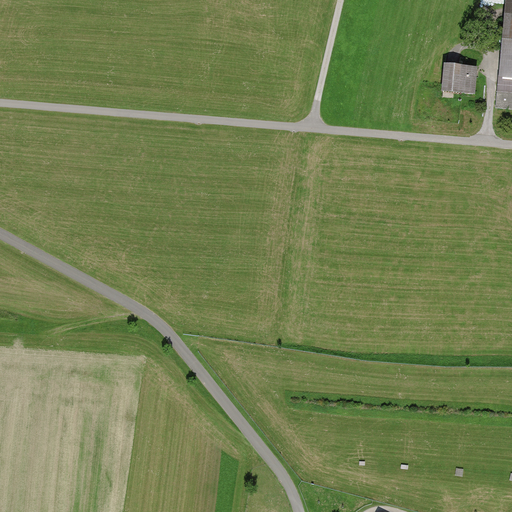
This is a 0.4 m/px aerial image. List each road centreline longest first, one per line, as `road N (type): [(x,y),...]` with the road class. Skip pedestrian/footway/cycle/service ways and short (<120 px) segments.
road 1 (track): [(0,102),(511,145)]
road 2 (unclassified): [(0,233),(154,320),(281,473),(299,511)]
road 3 (track): [(342,0),(311,128)]
